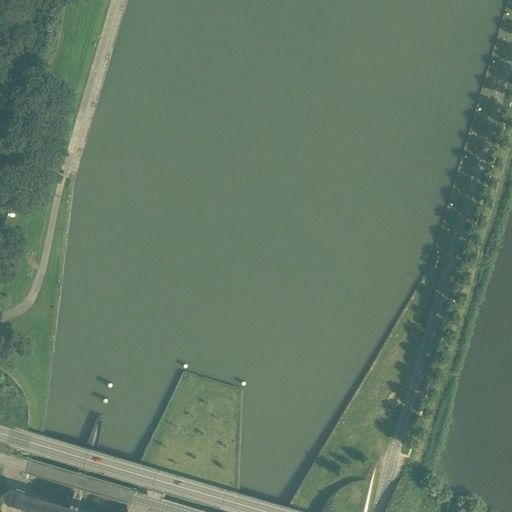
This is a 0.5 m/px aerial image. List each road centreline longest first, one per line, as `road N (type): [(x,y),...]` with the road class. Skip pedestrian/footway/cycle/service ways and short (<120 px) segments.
road 1 (unclassified): [(511,50),(376,511)]
road 2 (unclassified): [(0,317),(29,301),(41,271),(114,0)]
road 3 (secondary): [(266,511),(0,434)]
road 4 (unclassified): [(179,511),(30,468)]
